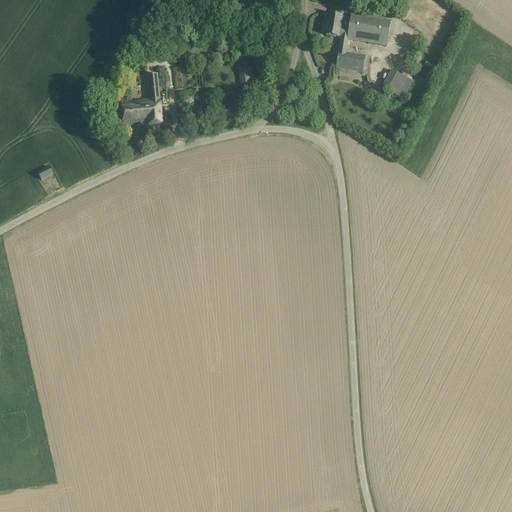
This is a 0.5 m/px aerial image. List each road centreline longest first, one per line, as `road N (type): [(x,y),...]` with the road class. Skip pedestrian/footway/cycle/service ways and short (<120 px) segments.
road 1 (unclassified): [(371,511),(334,151)]
road 2 (unclassified): [(0,231),(169,150),(252,130)]
road 3 (unclassified): [(334,151),(301,35)]
